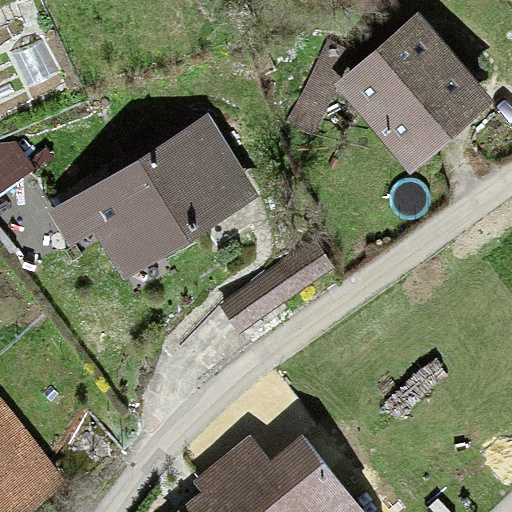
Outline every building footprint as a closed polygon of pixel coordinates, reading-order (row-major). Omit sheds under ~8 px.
[(350,78),(411,147),(472,94),(412,24),(350,78)] [(287,121),(303,129),(346,47),(330,39),(287,121)] [(126,268),(246,194),(200,121),(81,195),(126,268)] [(223,302),(240,327),(330,264),(313,240),(264,273),(223,302)] [(0,406),(0,511),(10,511),(57,478),(0,406)] [(364,511),(315,451),(282,478),(250,439),(199,481),(209,493),(185,511),(364,511)]
